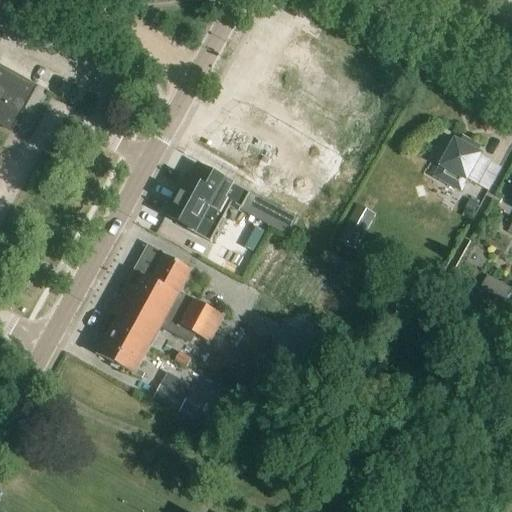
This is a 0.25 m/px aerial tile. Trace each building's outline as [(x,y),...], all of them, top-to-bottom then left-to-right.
[(0,0),(0,125),(10,131),(35,88),(0,68),(0,7),(4,0),(0,0)] [(248,168),(323,201),(345,151),(330,144),(365,64),(295,33),(255,124),(266,129),(248,168)] [(482,146),(464,136),(459,144),(456,142),(456,144),(445,138),(432,161),(443,166),(437,177),(461,191),(467,180),(478,186),(491,163),(480,157),(481,156),(478,154),(482,146)] [(242,210),(250,195),(199,166),(191,180),(187,178),(166,217),(189,229),(188,231),(211,244),(232,204),(242,210)] [(357,207),(338,242),(357,251),(376,217),(357,207)] [(224,317),(181,294),(193,272),(147,247),(110,314),(114,316),(120,319),(99,357),(135,377),(136,376),(142,380),(145,375),(138,371),(161,329),(188,343),(192,334),(210,344),(224,317)] [(501,303),(505,295),(508,289),(485,277),(477,290),(501,303)] [(187,369),(192,359),(179,352),(174,362),(187,369)] [(158,403),(166,388),(154,382),(146,396),(158,403)] [(158,403),(173,411),(180,396),(166,388),(158,403)]
